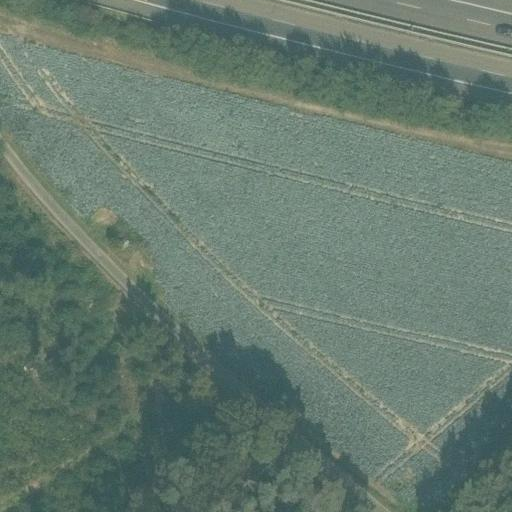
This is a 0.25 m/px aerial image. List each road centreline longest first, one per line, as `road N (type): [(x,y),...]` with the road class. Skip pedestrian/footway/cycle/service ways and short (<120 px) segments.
road 1 (unclassified): [(0,139),(123,278),(384,511)]
road 2 (motorway): [(198,0),(511,78)]
road 3 (motorway): [(511,30),(387,0)]
